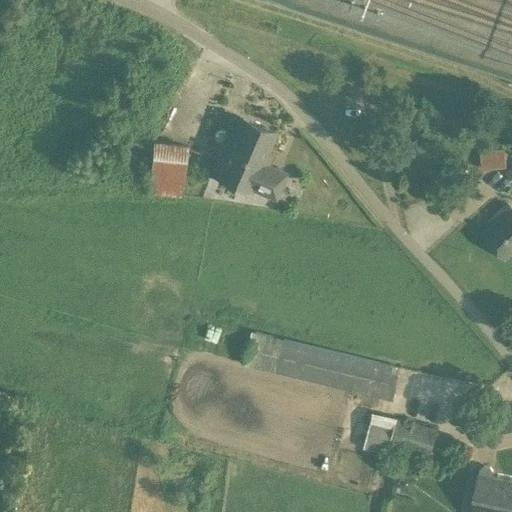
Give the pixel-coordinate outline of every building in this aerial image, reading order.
[(209,172),(249,189),(250,186),(273,196),(283,172),(261,162),(274,131),(237,115),(224,146),(222,145),(209,172)] [(188,145),(153,140),(147,193),(181,197),(188,145)] [(482,170),(506,166),(504,150),(480,153),(482,170)] [(483,233),(505,257),(511,250),(511,208),(507,203),(489,219),(493,223),(483,233)] [(351,386),(392,396),(399,366),(252,330),(244,360),(351,386)] [(438,429),(373,412),(363,447),(388,454),(389,450),(432,461),(434,452),(432,452),(438,429)] [(511,511),(511,479),(493,476),(494,471),(491,467),(484,466),(480,469),(479,473),(477,473),(469,511),(511,511)]
